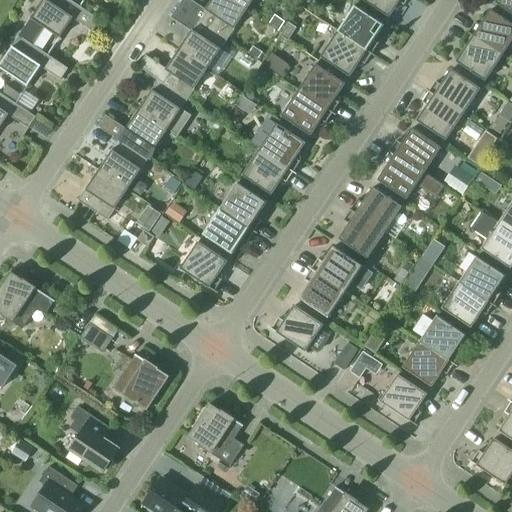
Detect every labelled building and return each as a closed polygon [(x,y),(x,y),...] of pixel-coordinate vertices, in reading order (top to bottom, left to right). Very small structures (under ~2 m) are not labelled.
[(100,20),(80,6),(70,0),(42,0),(19,35),(48,55),(73,18),(92,31),(100,20)] [(227,39),(247,9),(234,0),(210,0),(205,9),(191,0),(182,0),(178,6),(227,39)] [(253,0),(234,0),(247,9),(253,0)] [(404,4),(407,0),(363,0),(389,17),(399,1),(404,4)] [(511,0),(496,0),(495,2),(511,13),(511,0)] [(338,30),(372,53),(379,43),(374,39),(384,24),(355,5),(338,30)] [(190,30),(178,49),(207,69),(227,39),(178,6),(171,17),(190,30)] [(468,32),(502,55),(511,40),(511,24),(490,10),(480,25),(475,22),(468,32)] [(285,22),(275,14),(269,23),(280,30),(285,22)] [(289,23),(281,36),(288,41),(296,28),(289,23)] [(365,64),(372,53),(338,30),(321,57),(350,76),(360,60),(365,64)] [(502,55),(468,32),(461,43),(466,46),(456,61),(485,81),(502,55)] [(19,35),(0,63),(0,92),(16,103),(41,66),(60,79),(68,68),(48,55),(19,35)] [(264,53),(253,46),(249,53),(259,59),(264,53)] [(187,99),(207,69),(178,49),(165,68),(146,55),(139,67),(158,79),(187,99)] [(292,67),(272,53),(264,64),(284,78),(292,67)] [(298,90),(333,112),(340,102),(335,99),(345,83),(316,64),(298,90)] [(436,81),(429,91),(463,114),(480,88),(451,69),(441,84),(436,81)] [(158,79),(138,109),(168,129),(178,135),(191,115),(181,108),(187,99),(158,79)] [(249,86),(243,96),(253,102),(255,98),(252,89),(249,86)] [(326,123),(333,112),(298,90),(281,116),(311,135),(321,119),(326,123)] [(463,114),(429,91),(422,102),(427,105),(417,120),(446,140),(463,114)] [(36,116),(16,103),(0,92),(0,127),(8,115),(28,128),(36,116)] [(511,104),(509,102),(491,128),(499,133),(508,121),(511,123),(511,120),(511,104)] [(148,159),(168,129),(138,109),(126,128),(106,115),(99,127),(118,139),(148,159)] [(218,129),(222,124),(217,120),(213,126),(218,129)] [(261,146),(293,172),(300,161),(295,158),(306,142),(276,123),(261,146)] [(397,140),(390,150),(424,173),(441,147),(412,128),(402,143),(397,140)] [(486,131),(473,149),(484,157),(497,139),(486,131)] [(118,139),(98,169),(128,189),(148,159),(118,139)] [(287,182),(293,172),(261,146),(242,175),(271,194),(282,179),(287,182)] [(443,186),(424,173),(390,150),(383,161),(388,164),(378,179),(407,199),(415,186),(434,198),(443,186)] [(475,178),(450,162),(439,178),(464,195),(475,178)] [(107,220),(128,189),(98,169),(78,200),(107,220)] [(195,190),(203,177),(194,171),(186,184),(195,190)] [(477,180),(488,187),(493,179),(482,172),(477,180)] [(183,184),(174,178),(170,183),(172,189),(177,192),(183,184)] [(222,206),(256,229),(261,220),(256,217),(266,201),(237,182),(222,206)] [(357,199),(350,209),(385,232),(402,206),(372,187),(362,202),(357,199)] [(173,202),(166,213),(179,222),(187,211),(173,202)] [(511,202),(498,223),(511,231),(511,202)] [(148,205),(136,222),(149,231),(160,214),(148,205)] [(256,229),(222,206),(203,234),(232,253),(242,238),(247,241),(256,229)] [(385,232),(350,209),(343,220),(348,223),(338,239),(367,258),(385,232)] [(511,231),(498,223),(481,211),(470,227),(488,239),(481,249),(510,268),(511,265),(511,231)] [(162,216),(154,226),(162,232),(170,222),(162,216)] [(147,246),(154,236),(144,230),(137,240),(147,246)] [(215,291),(222,279),(217,276),(227,261),(198,241),(180,268),(215,291)] [(318,258),(311,269),(345,291),(362,265),(333,246),(323,261),(318,258)] [(459,282),(493,304),(500,294),(495,291),(505,275),(476,256),(459,282)] [(401,283),(408,272),(401,268),(394,278),(401,283)] [(328,317),(345,291),(311,269),(304,279),(309,282),(299,298),(328,317)] [(55,301),(11,271),(0,288),(0,312),(22,327),(36,307),(45,313),(53,301),(55,302),(55,301)] [(486,315),(493,304),(459,282),(442,308),(471,327),(481,311),(486,315)] [(279,317),(271,328),(306,351),(309,346),(315,351),(321,349),(327,339),(326,334),(320,329),(323,325),(294,305),(284,321),(279,317)] [(423,336),(420,341),(454,364),(461,353),(456,350),(466,334),(437,315),(433,322),(422,315),(413,329),(423,336)] [(113,338),(90,323),(81,337),(104,352),(113,338)] [(376,353),(384,340),(374,333),(365,346),(376,353)] [(454,364),(420,341),(403,367),(432,386),(442,371),(447,374),(454,364)] [(344,370),(358,349),(348,343),(334,363),(344,370)] [(364,352),(351,371),(360,378),(367,368),(376,375),(383,365),(364,352)] [(0,384),(3,387),(17,365),(0,354),(0,384)] [(135,355),(114,387),(146,409),(147,410),(169,376),(135,354),(135,355)] [(43,373),(36,384),(45,390),(52,379),(43,373)] [(398,374),(380,401),(414,423),(422,412),(417,409),(427,394),(398,374)] [(511,439),(511,401),(504,412),(509,415),(499,430),(511,439)] [(210,403),(187,437),(188,437),(189,437),(221,458),(242,426),(243,426),(243,425),(210,403)] [(104,471),(119,448),(104,439),(111,428),(78,406),(71,417),(75,420),(70,428),(80,434),(70,449),(104,471)] [(479,450),(471,461),(506,484),(511,474),(511,449),(494,438),(484,453),(479,450)] [(35,448),(21,439),(13,452),(26,461),(35,448)] [(78,511),(82,508),(68,499),(78,485),(49,466),(39,481),(46,486),(35,502),(47,511),(46,511),(78,511)] [(202,476),(196,484),(219,499),(221,495),(224,491),(202,476)] [(218,511),(224,503),(219,499),(196,484),(189,496),(161,477),(143,503),(156,511),(218,511)] [(260,494),(247,486),(241,496),(254,505),(260,494)] [(319,511),(367,511),(369,509),(336,486),(335,487),(335,488),(319,511)] [(224,491),(221,495),(228,500),(231,495),(224,491)]
